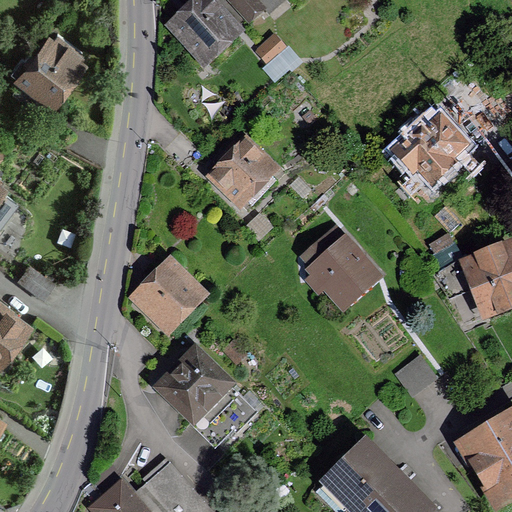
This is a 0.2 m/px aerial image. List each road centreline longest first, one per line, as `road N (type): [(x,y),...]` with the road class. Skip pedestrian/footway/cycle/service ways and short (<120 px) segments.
road 1 (tertiary): [(133,0),(136,79),(96,357),(83,431),(53,511)]
road 2 (residential): [(139,408),(232,511)]
